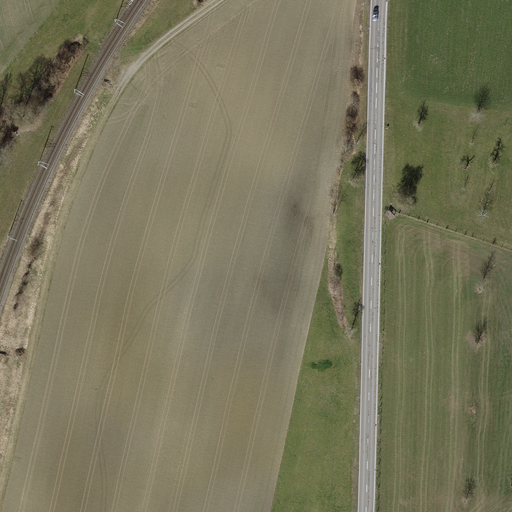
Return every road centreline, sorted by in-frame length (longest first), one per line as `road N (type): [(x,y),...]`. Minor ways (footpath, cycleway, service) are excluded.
road 1 (track): [(216,0),(133,66),(96,135),(51,261),(0,498)]
road 2 (secondary): [(379,8),(367,511)]
